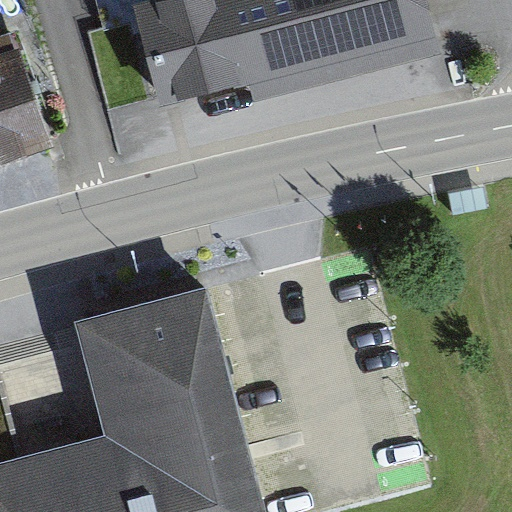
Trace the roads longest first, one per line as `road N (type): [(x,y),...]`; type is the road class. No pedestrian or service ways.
road 1 (tertiary): [(113,215),(511,127)]
road 2 (residential): [(113,215),(51,0)]
